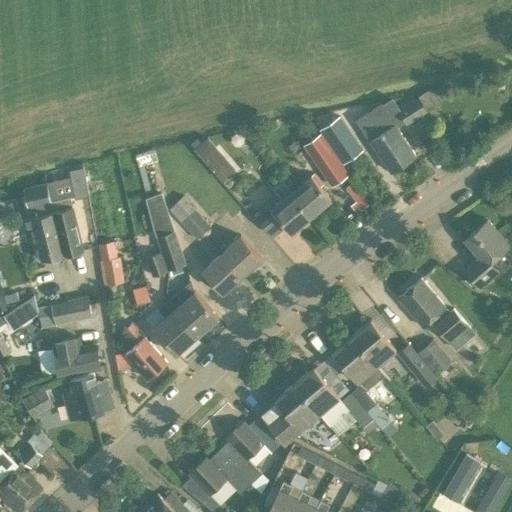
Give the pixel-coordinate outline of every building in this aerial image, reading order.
[(356,118),(356,119),(366,134),(370,139),(390,171),(416,155),(399,129),(398,129),(395,123),(392,119),(401,113),(407,123),(440,102),(431,88),(418,96),(418,95),(406,103),(399,107),(395,101),(392,97),(382,104),(381,102),(374,107),(374,106),(356,118)] [(340,115),(320,129),(342,162),(362,149),(340,115)] [(221,157),(204,138),(193,147),(210,166),(221,157)] [(88,194),(83,165),(69,168),(74,197),(88,194)] [(312,214),(331,199),(312,175),(292,192),(312,214)] [(292,232),(312,214),(292,192),(283,179),(274,187),(283,199),(274,206),(268,199),(254,211),(274,235),(286,225),(292,232)] [(24,185),(42,259),(63,254),(50,199),(46,181),(24,185)] [(162,191),(146,196),(154,228),(157,236),(156,236),(161,251),(168,270),(187,263),(175,229),(174,230),(172,221),(162,191)] [(74,207),(72,207),(70,195),(50,199),(63,254),(84,249),(74,207)] [(184,195),(177,201),(204,233),(212,226),(184,195)] [(197,239),(204,233),(177,201),(169,209),(197,239)] [(492,260),(510,245),(497,230),(488,219),(464,239),(478,255),(474,257),(474,258),(463,268),(480,288),(500,271),(492,260)] [(240,235),(220,253),(240,277),(261,258),(240,235)] [(114,239),(99,242),(102,258),(103,257),(107,282),(124,279),(120,255),(117,255),(114,239)] [(161,251),(145,256),(152,276),(168,270),(161,251)] [(220,253),(203,269),(224,292),(240,277),(220,253)] [(453,307),(450,311),(446,306),(421,278),(399,297),(423,325),(431,319),(434,323),(434,324),(452,344),(471,327),(453,307)] [(149,282),(137,285),(140,300),(152,298),(149,282)] [(179,289),(166,301),(197,335),(218,317),(194,291),(187,298),(179,289)] [(17,291),(3,294),(5,302),(18,299),(17,291)] [(0,334),(44,308),(36,294),(0,315),(0,334)] [(92,315),(88,297),(52,304),(51,303),(50,303),(54,322),(68,319),(92,315)] [(166,316),(153,327),(177,353),(197,335),(166,301),(159,308),(166,316)] [(372,319),(352,335),(377,365),(396,349),(376,324),(372,319)] [(149,379),(168,361),(146,336),(133,321),(123,330),(136,344),(134,346),(126,353),(149,379)] [(358,381),(360,384),(361,384),(367,390),(386,375),(377,365),(352,335),(332,352),(358,381)] [(0,336),(0,354),(1,357),(10,352),(2,336),(0,336)] [(62,339),(53,340),(54,345),(58,375),(68,374),(100,367),(96,344),(80,347),(78,336),(62,339)] [(452,360),(434,338),(417,352),(436,374),(452,360)] [(433,373),(408,344),(398,352),(414,370),(414,371),(425,385),(436,377),(433,373)] [(331,424),(348,408),(342,400),(339,397),(340,396),(315,366),(295,383),(320,412),(331,424)] [(73,387),(62,390),(70,419),(81,415),(81,416),(104,410),(103,408),(113,405),(106,380),(96,383),(94,371),(70,378),(73,387)] [(276,400),(262,412),(286,441),(320,412),(295,383),(276,399),(276,400)] [(361,384),(360,384),(351,392),(367,411),(377,403),(367,390),(361,384)] [(55,405),(44,386),(22,399),(34,418),(55,405)] [(348,408),(363,427),(373,418),(367,411),(351,392),(342,400),(348,408)] [(229,439),(218,449),(251,483),(261,492),(279,456),(270,451),(260,471),(248,457),(264,442),(264,441),(272,433),(260,420),(251,428),(244,420),(226,437),(229,439)] [(51,442),(39,430),(28,441),(31,444),(18,455),(31,468),(43,455),(40,453),(51,442)] [(292,441),(280,468),(288,472),(296,454),(307,460),(314,463),(319,454),(301,445),(292,441)] [(24,469),(19,464),(18,464),(0,446),(0,496),(5,502),(6,500),(20,511),(41,487),(28,475),(24,469)] [(192,475),(182,485),(213,510),(221,503),(236,488),(240,492),(251,483),(218,449),(208,458),(206,456),(189,472),(192,475)] [(466,453),(444,491),(458,499),(480,461),(466,453)] [(319,454),(314,463),(333,473),(338,464),(319,454)] [(338,464),(333,473),(353,483),(358,474),(338,464)] [(498,471),(476,510),(480,511),(493,511),(511,479),(498,471)] [(341,508),(338,511),(349,511),(352,507),(363,488),(381,497),(378,503),(389,509),(399,489),(388,484),(378,479),(376,483),(358,474),(353,483),(343,503),(341,508)] [(280,488),(267,511),(292,511),(304,490),(284,481),(280,488)] [(304,490),(292,511),(315,511),(322,499),(304,490)] [(159,492),(142,509),(144,511),(194,511),(184,502),(176,510),(159,492)] [(322,499),(315,511),(338,511),(341,508),(322,499)] [(201,511),(187,500),(184,502),(194,511),(201,511)]
